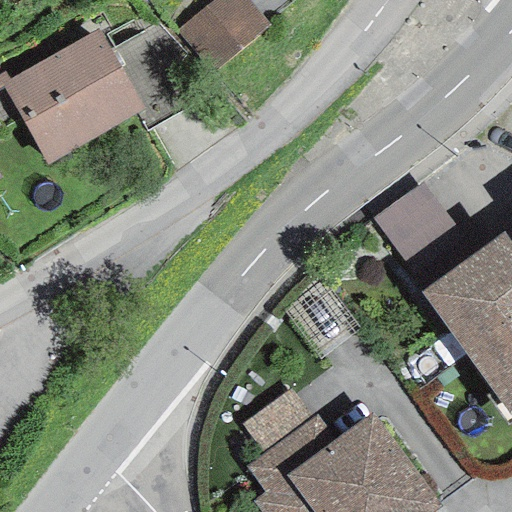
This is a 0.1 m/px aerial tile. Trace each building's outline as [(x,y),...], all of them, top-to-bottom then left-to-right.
[(247,0),(213,0),(175,32),(210,74),(268,26),(247,0)] [(157,25),(108,51),(142,111),(134,115),(145,131),(212,91),(157,25)] [(9,80),(0,85),(3,89),(45,165),(134,115),(142,111),(108,51),(97,30),(9,80)] [(0,90),(3,89),(0,85),(9,80),(3,71),(0,72),(0,90)] [(421,183),(371,219),(423,289),(473,253),(421,183)] [(423,289),(419,292),(508,414),(511,411),(511,225),(473,253),(423,289)] [(263,453),(310,420),(289,390),(242,423),(263,453)] [(264,493),(252,502),(259,511),(431,511),(432,511),(441,505),(372,412),(335,439),(317,414),(310,420),(263,453),(245,467),(264,493)]
